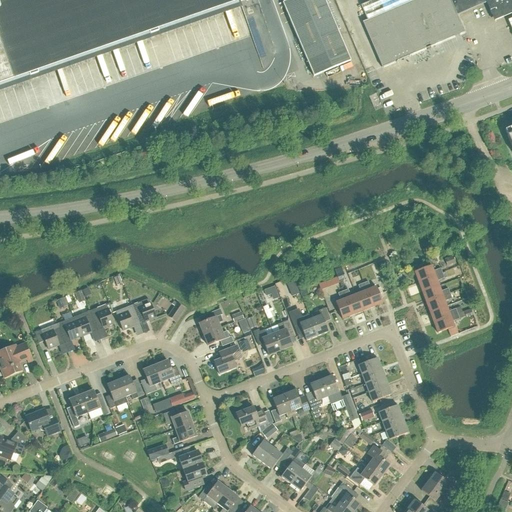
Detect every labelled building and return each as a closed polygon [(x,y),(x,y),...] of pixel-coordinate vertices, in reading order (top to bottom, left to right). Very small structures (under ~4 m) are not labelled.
[(0,0),(0,85),(246,0),(0,0)] [(313,77),(350,62),(324,0),(290,0),(282,4),(313,77)] [(486,4),(487,3),(487,2),(492,0),(376,0),(362,6),(368,20),(362,22),(382,69),(464,34),(457,17),(486,4)] [(511,0),(492,0),(487,2),(487,3),(486,4),(493,21),(511,13),(511,0)] [(447,267),(455,264),(453,257),(445,260),(447,267)] [(418,283),(442,274),(440,269),(433,272),(431,266),(414,272),(418,283)] [(339,281),(346,279),(341,268),(335,271),(339,281)] [(418,283),(422,293),(438,287),(437,282),(444,279),(442,274),(418,283)] [(117,286),(123,284),(120,277),(114,279),(117,286)] [(363,284),(372,308),(383,304),(379,296),(377,290),(376,287),(371,289),(368,282),(363,284)] [(287,296),(296,292),(293,283),(284,287),(287,296)] [(362,312),(372,308),(363,284),(358,286),(361,293),(356,295),(362,312)] [(274,287),(269,289),(273,301),(279,299),(274,287)] [(438,287),(422,293),(426,303),(450,294),(448,289),(440,292),(438,287)] [(303,297),(308,295),(306,288),(300,291),(303,297)] [(88,289),(82,292),(84,298),(91,295),(88,289)] [(343,292),(352,316),(362,312),(356,295),(351,297),(348,290),(343,292)] [(79,304),(85,301),(81,292),(75,294),(79,304)] [(342,320),(352,316),(343,292),(338,294),(341,301),(335,303),(342,320)] [(430,313),(446,307),(444,302),(452,299),(450,294),(426,303),(430,313)] [(60,309),(68,307),(65,299),(57,301),(60,309)] [(148,299),(132,306),(139,325),(156,319),(148,299)] [(89,312),(97,331),(113,325),(109,315),(112,314),(108,304),(89,312)] [(176,323),(185,309),(177,304),(168,317),(176,323)] [(139,325),(132,306),(115,313),(123,332),(139,325)] [(433,323),(457,315),(463,313),(461,307),(448,312),(446,307),(430,313),(433,323)] [(309,315),(302,318),(299,309),(289,314),(296,334),(302,332),(306,341),(317,337),(310,320),(309,315)] [(310,320),(317,337),(328,333),(325,323),(330,321),(325,309),(314,313),(316,318),(310,320)] [(203,336),(220,329),(218,324),(223,322),(220,316),(222,315),(220,310),(209,314),(211,320),(199,324),(203,336)] [(279,310),(270,313),(275,326),(283,323),(279,310)] [(464,312),(466,317),(466,319),(473,316),(471,310),(464,312)] [(81,338),(97,331),(89,312),(73,318),(81,338)] [(235,324),(238,322),(244,319),(242,313),(232,317),(235,324)] [(457,315),(433,323),(437,334),(454,327),(452,322),(459,320),(457,315)] [(250,331),(258,328),(254,317),(246,320),(250,331)] [(57,325),(64,344),(81,338),(73,318),(57,325)] [(238,322),(241,329),(247,326),(244,319),(238,322)] [(273,335),(280,352),(292,347),(287,335),(292,333),(288,322),(277,326),(280,332),(273,335)] [(64,344),(57,325),(34,334),(38,344),(44,342),(47,351),(64,344)] [(220,329),(203,336),(208,347),(220,342),(222,347),(233,343),(231,337),(229,338),(226,332),(222,334),(220,329)] [(280,352),(273,335),(267,337),(264,331),(259,333),(258,331),(253,333),(258,346),(264,344),(268,356),(280,352)] [(247,340),(238,344),(242,353),(251,349),(247,340)] [(31,361),(24,344),(11,349),(11,348),(0,351),(0,368),(4,378),(20,372),(17,364),(27,360),(28,362),(31,361)] [(219,375),(236,368),(233,362),(241,359),(236,347),(223,352),(225,358),(214,362),(219,375)] [(361,375),(380,368),(377,358),(358,366),(361,375)] [(155,366),(162,383),(169,380),(171,385),(182,381),(176,368),(171,370),(167,361),(155,366)] [(155,386),(162,383),(155,366),(143,371),(146,380),(140,382),(146,396),(157,391),(155,386)] [(380,368),(361,375),(365,384),(384,377),(380,368)] [(332,376),(321,381),(328,397),(332,409),(344,405),(341,398),(342,398),(339,392),(339,393),(332,376)] [(129,377),(118,381),(125,398),(131,396),(133,400),(144,396),(139,384),(133,387),(129,377)] [(369,393),(387,386),(384,377),(365,384),(369,393)] [(127,404),(125,398),(118,381),(106,386),(111,396),(105,398),(110,410),(115,407),(116,408),(127,404)] [(321,400),(328,397),(321,381),(310,385),(315,397),(308,400),(313,412),(318,410),(317,408),(321,406),(321,402),(321,400)] [(387,386),(369,393),(372,402),(391,395),(387,386)] [(81,396),(88,414),(100,409),(103,417),(109,415),(103,401),(98,403),(93,391),(81,396)] [(283,396),(292,417),(297,415),(295,411),(301,408),(303,413),(309,411),(304,399),(299,401),(295,391),(283,396)] [(184,404),(195,399),(193,393),(182,397),(184,404)] [(350,422),(358,419),(349,395),(342,398),(341,398),(344,405),(350,422)] [(76,418),(88,414),(81,396),(69,401),(74,412),(68,415),(74,428),(79,426),(76,418)] [(287,419),(292,417),(283,396),(272,400),(276,410),(270,412),(275,424),(281,422),(279,417),(285,414),(287,419)] [(161,404),(153,407),(156,415),(164,412),(161,404)] [(147,417),(153,415),(150,405),(143,407),(147,417)] [(381,422),(400,415),(397,405),(378,413),(381,422)] [(260,434),(261,433),(272,424),(273,423),(272,421),(267,423),(262,410),(255,413),(253,408),(236,414),(241,426),(247,424),(249,430),(257,427),(260,434)] [(175,431),(192,425),(187,413),(179,416),(177,410),(163,415),(167,426),(172,424),(175,431)] [(47,421),(44,411),(26,417),(32,432),(43,427),(46,436),(59,431),(54,418),(47,421)] [(362,422),(374,418),(372,411),(360,415),(362,422)] [(385,431),(404,424),(400,415),(381,422),(385,431)] [(261,433),(266,440),(277,431),(272,424),(261,433)] [(404,424),(385,431),(389,441),(408,433),(404,424)] [(192,425),(175,431),(178,438),(172,440),(174,445),(196,437),(192,425)] [(125,426),(116,430),(118,436),(127,433),(125,426)] [(330,441),(335,432),(329,428),(324,437),(330,441)] [(357,436),(360,438),(371,446),(374,441),(358,429),(357,430),(356,429),(355,431),(359,434),(357,436)] [(118,436),(116,430),(108,432),(111,439),(118,436)] [(85,437),(88,442),(98,436),(95,431),(85,437)] [(20,456),(26,441),(17,433),(9,442),(0,438),(0,458),(9,462),(13,453),(20,456)] [(345,442),(341,434),(336,441),(342,446),(345,442)] [(336,452),(340,446),(334,441),(329,447),(336,452)] [(395,448),(386,441),(382,446),(391,454),(395,448)] [(262,463),(272,449),(263,442),(252,456),(262,463)] [(150,462),(169,455),(166,445),(147,452),(150,462)] [(183,471),(202,464),(197,451),(192,454),(189,447),(172,453),(174,460),(179,459),(183,471)] [(368,466),(381,476),(389,466),(385,463),(388,458),(373,447),(367,455),(373,459),(368,466)] [(292,453),(290,455),(295,459),(300,452),(295,448),(292,453)] [(272,449),(262,463),(271,470),(278,462),(282,465),(290,455),(292,453),(287,449),(282,456),(272,449)] [(281,478),(290,485),(301,471),(305,466),(295,459),(290,455),(282,465),(287,469),(281,478)] [(202,464),(183,471),(187,482),(183,484),(185,491),(203,484),(201,478),(206,476),(202,464)] [(301,471),(290,485),(300,492),(307,483),(311,487),(325,469),(320,466),(310,478),(301,471)] [(346,479),(350,474),(340,466),(336,471),(346,479)] [(357,469),(349,479),(359,486),(364,479),(374,487),(381,476),(368,466),(363,473),(357,469)] [(327,467),(322,474),(331,477),(335,473),(327,467)] [(456,477),(460,471),(456,468),(451,474),(456,477)] [(428,482),(442,493),(448,498),(458,484),(448,476),(444,481),(434,474),(428,482)] [(21,483),(28,487),(33,479),(26,475),(21,483)] [(48,483),(53,488),(59,480),(53,476),(53,477),(48,483)] [(16,509),(21,503),(13,496),(14,495),(8,490),(11,486),(0,477),(0,510),(1,511),(2,511),(3,511),(10,511),(14,507),(16,509)] [(35,486),(42,491),(48,483),(41,478),(35,486)] [(20,482),(17,487),(24,493),(28,488),(20,482)] [(436,501),(442,493),(428,482),(421,491),(431,499),(427,504),(438,511),(440,508),(442,506),(436,501)] [(213,509),(228,490),(217,483),(212,490),(207,486),(198,498),(213,509)] [(459,490),(464,494),(470,487),(465,483),(459,490)] [(349,511),(354,511),(360,505),(350,497),(353,492),(342,484),(338,489),(341,491),(334,500),(349,511)] [(312,486),(308,492),(314,495),(318,490),(312,486)] [(73,490),(70,495),(75,500),(79,495),(73,490)] [(228,490),(213,509),(213,510),(217,505),(223,509),(220,511),(235,511),(237,509),(232,505),(238,498),(228,490)] [(81,496),(76,503),(81,506),(86,500),(81,496)] [(323,508),(320,511),(349,511),(334,500),(326,510),(323,508)] [(49,511),(46,509),(47,508),(37,501),(29,511),(49,511)] [(169,511),(176,511),(185,504),(183,501),(179,504),(176,502),(170,507),(171,508),(169,511)] [(437,511),(438,511),(427,504),(424,508),(414,501),(407,510),(410,511),(437,511)]
